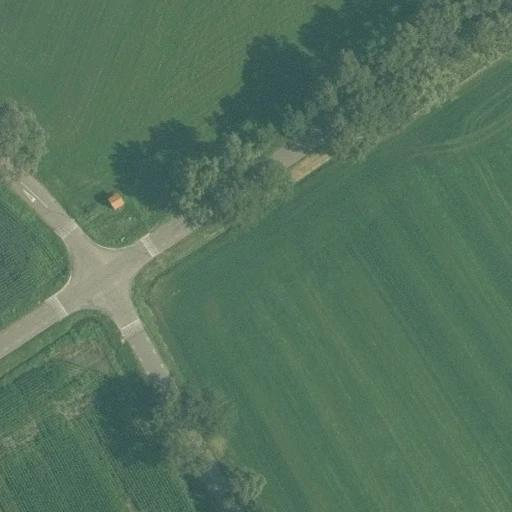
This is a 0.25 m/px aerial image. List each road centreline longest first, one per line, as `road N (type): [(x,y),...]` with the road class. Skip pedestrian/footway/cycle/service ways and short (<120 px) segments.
road 1 (unclassified): [(101,276),(511,4)]
road 2 (unclassified): [(231,511),(101,276)]
road 3 (unclassified): [(101,276),(52,214),(0,168)]
road 4 (unclassified): [(0,345),(101,276)]
